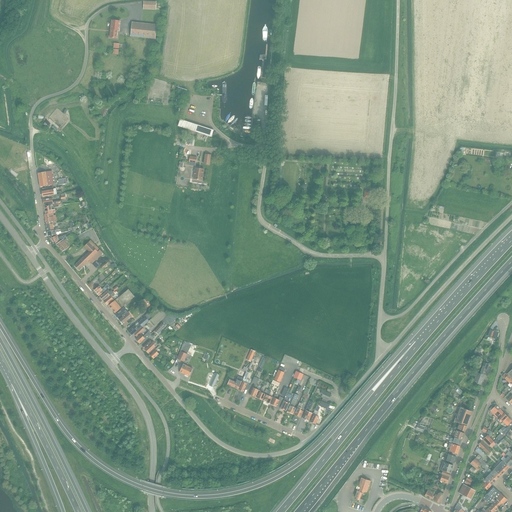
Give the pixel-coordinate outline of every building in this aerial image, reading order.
[(143,1),(143,9),(156,9),(156,1),(143,1)] [(110,37),(116,38),(117,30),(119,30),(120,21),(111,20),(110,29),(110,37)] [(132,22),(130,36),(155,39),(157,25),(132,22)] [(211,137),(213,130),(180,119),(178,126),(211,137)] [(202,180),(203,169),(195,168),(193,179),(202,180)] [(40,186),(54,184),(51,171),(38,173),(40,186)] [(42,191),(43,197),(50,195),(51,195),(54,195),(53,189),(49,189),(42,191)] [(50,195),(43,197),(44,205),(53,204),(58,203),(61,203),(60,200),(53,201),(52,198),(51,195),(50,195)] [(53,204),(44,205),(46,214),(53,212),(54,212),(55,212),(55,209),(52,210),(51,206),(53,206),(53,207),(58,206),(58,203),(61,203),(58,203),(53,204)] [(46,214),(44,214),(46,225),(56,222),(55,215),(54,215),(53,212),(46,214)] [(56,222),(46,225),(47,231),(55,230),(59,229),(58,229),(54,230),(53,225),(56,224),(55,223),(56,223),(56,222)] [(55,243),(61,240),(60,240),(57,235),(55,236),(50,237),(54,244),(55,243)] [(61,240),(55,243),(62,251),(67,247),(64,243),(67,240),(65,237),(61,240)] [(90,240),(88,242),(84,245),(89,250),(74,265),(79,270),(88,260),(92,263),(102,252),(90,240)] [(105,287),(102,289),(99,286),(94,290),(99,296),(107,289),(105,287)] [(115,313),(135,297),(128,289),(109,305),(115,313)] [(99,296),(103,301),(112,294),(110,291),(108,293),(106,291),(99,296)] [(112,294),(103,301),(106,305),(113,300),(111,297),(115,295),(113,293),(112,294)] [(115,315),(119,320),(128,312),(123,307),(115,315)] [(128,312),(119,320),(124,326),(128,323),(126,321),(131,317),(128,312)] [(143,319),(135,325),(128,331),(132,335),(135,332),(136,332),(139,329),(142,327),(146,323),(143,319)] [(161,323),(158,326),(159,327),(154,331),(158,334),(165,326),(161,323)] [(136,332),(135,332),(138,335),(144,330),(142,327),(139,329),(136,332)] [(143,336),(141,334),(135,339),(139,343),(142,340),(143,341),(151,334),(149,331),(143,336)] [(143,347),(148,353),(154,347),(155,346),(154,344),(155,343),(153,341),(152,342),(150,340),(143,347)] [(154,347),(148,353),(153,359),(159,354),(155,350),(156,349),(154,347)] [(251,350),(247,360),(250,361),(255,351),(251,350)] [(184,362),(187,354),(180,351),(177,359),(184,362)] [(479,372),(478,373),(485,375),(489,364),(484,362),(483,366),(480,372),(479,372)] [(183,364),(179,372),(189,376),(193,368),(183,364)] [(278,370),(274,379),(280,382),(284,373),(278,370)] [(242,382),(238,389),(244,392),(247,384),(244,382),(249,372),(246,371),(243,378),(242,382)] [(296,371),(294,376),(297,378),(301,380),(303,374),(300,373),(296,371)] [(485,375),(478,373),(477,372),(474,380),(477,383),(481,385),(485,375)] [(215,373),(210,383),(214,385),(219,375),(215,373)] [(502,376),(509,383),(511,379),(506,373),(502,376)] [(238,389),(242,382),(243,378),(238,376),(235,381),(229,379),(227,384),(228,385),(238,389)] [(252,382),(254,383),(249,394),(255,397),(258,390),(255,388),(259,379),(254,376),(252,382)] [(285,398),(280,408),(286,411),(290,400),(288,399),(289,397),(288,397),(291,390),(288,388),(284,397),(285,398)] [(268,390),(267,393),(263,401),(269,403),(272,397),(268,395),(270,391),(268,390)] [(328,400),(331,394),(322,390),(320,393),(322,394),(321,397),(328,400)] [(259,391),(257,398),(262,400),(265,394),(259,391)] [(295,394),(290,405),(287,411),(293,414),(296,408),(294,407),(295,405),(294,405),(299,395),(295,394)] [(273,397),(270,404),(276,407),(277,406),(279,407),(283,398),(279,396),(278,399),(273,397)] [(310,400),(305,410),(306,410),(302,418),(308,421),(312,413),(309,412),(310,409),(314,402),(310,400)] [(299,403),(294,414),(300,417),(303,411),(300,410),(301,408),(300,408),(302,404),(299,403)] [(489,410),(490,411),(494,415),(500,409),(496,405),(493,407),(492,406),(489,410)] [(500,409),(494,415),(497,419),(503,413),(500,409)] [(318,412),(314,410),(313,414),(310,421),(315,424),(319,417),(316,416),(318,412)] [(503,413),(497,419),(495,421),(496,421),(498,420),(500,422),(499,422),(500,423),(502,421),(507,416),(503,413)] [(465,432),(470,418),(460,414),(457,423),(459,424),(457,429),(462,430),(462,431),(463,431),(465,432)] [(500,423),(501,422),(502,421),(507,426),(511,421),(507,416),(502,421),(500,423)] [(457,431),(456,433),(458,434),(457,438),(462,439),(464,433),(457,431)] [(458,434),(456,433),(455,436),(457,437),(457,438),(454,437),(452,442),(460,445),(462,439),(457,438),(458,434)] [(487,435),(482,440),(489,446),(493,442),(494,441),(487,435)] [(488,454),(491,451),(481,441),(478,444),(488,454)] [(452,443),(448,454),(456,456),(457,453),(457,454),(460,446),(452,443)] [(456,456),(448,454),(446,453),(444,460),(454,463),(456,456)] [(502,461),(503,462),(504,462),(509,467),(511,463),(511,460),(505,454),(501,459),(502,461)] [(478,455),(475,458),(480,464),(487,471),(490,474),(496,480),(500,476),(494,469),(492,471),(488,467),(489,466),(482,460),(483,459),(478,455)] [(475,458),(470,463),(477,471),(479,469),(477,467),(480,464),(475,458)] [(442,470),(441,474),(442,474),(449,477),(450,473),(453,465),(442,461),(440,469),(442,470)] [(502,461),(498,465),(501,468),(501,467),(505,471),(509,467),(504,462),(503,462),(502,461)] [(498,465),(494,469),(500,476),(505,471),(501,467),(501,468),(498,465)] [(441,474),(442,474),(440,481),(446,483),(447,483),(449,477),(442,474),(441,474)] [(485,479),(484,480),(490,486),(496,480),(490,474),(485,478),(485,479)] [(363,500),(370,481),(361,478),(358,486),(356,486),(355,489),(357,489),(354,497),(355,497),(355,499),(358,500),(357,502),(363,504),(364,500),(363,500)] [(470,498),(474,490),(463,484),(459,492),(470,498)] [(482,498),(484,500),(483,502),(485,504),(487,502),(488,503),(490,501),(498,492),(493,487),(482,498)] [(431,499),(434,493),(427,490),(426,492),(424,496),(431,499)] [(439,503),(442,495),(441,494),(440,494),(436,492),(433,500),(437,502),(437,503),(438,502),(439,503)] [(498,492),(490,501),(493,503),(498,508),(507,500),(498,492)] [(455,510),(453,511),(463,511),(460,509),(462,508),(457,503),(454,508),(454,509),(455,510)] [(498,508),(493,503),(488,507),(492,511),(494,511),(496,511),(498,508)]
